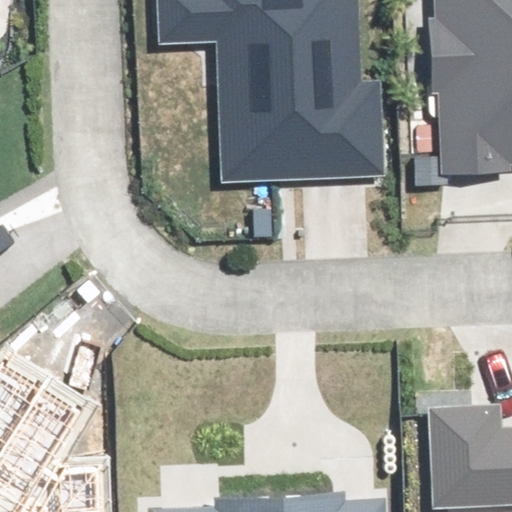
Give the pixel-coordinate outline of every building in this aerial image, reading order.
[(158,0),(161,41),(221,39),(226,180),(381,174),(377,82),(361,83),(357,0),(158,0)] [(511,0),(436,0),(438,22),(433,22),(436,91),(440,90),(444,172),(511,169),(511,0)] [(0,456),(46,383),(5,359),(0,366),(0,456)] [(42,471),(82,404),(46,383),(0,456),(0,511),(103,511),(102,470),(71,472),(63,483),(42,471)] [(511,511),(511,424),(510,425),(508,383),(427,387),(432,511),(473,511),(511,510),(511,511)] [(216,509),(155,511),(384,511),(384,500),(341,502),(341,494),(216,500),(216,509)]
